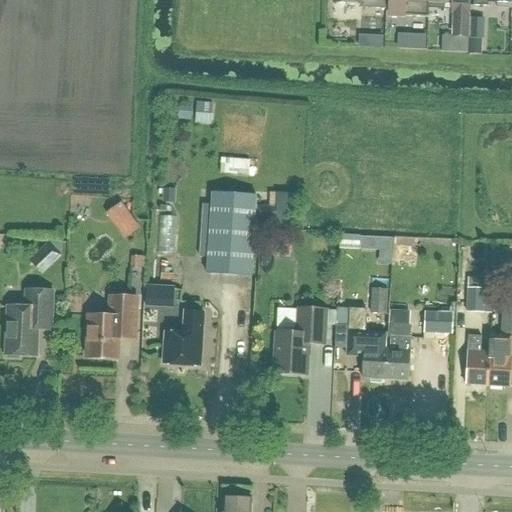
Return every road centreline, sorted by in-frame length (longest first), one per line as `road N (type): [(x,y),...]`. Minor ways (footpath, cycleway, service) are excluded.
road 1 (tertiary): [(511,470),(0,441)]
road 2 (track): [(511,107),(168,83),(143,60),(144,0)]
